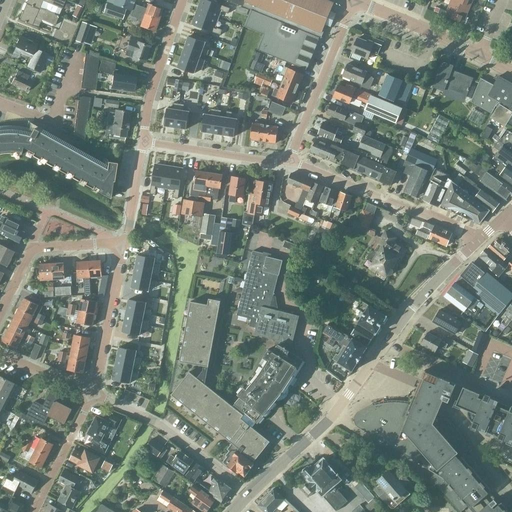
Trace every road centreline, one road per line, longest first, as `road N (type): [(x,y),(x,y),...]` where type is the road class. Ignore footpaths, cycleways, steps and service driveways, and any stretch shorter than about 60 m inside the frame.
road 1 (tertiary): [(249,494),(334,416),(412,308),(482,238)]
road 2 (residential): [(482,238),(289,162)]
road 3 (residential): [(249,494),(161,425),(92,393)]
road 4 (residential): [(289,162),(354,0)]
road 5 (residential): [(0,316),(31,250),(125,244)]
road 6 (residential): [(92,393),(125,244)]
road 7 (residential): [(289,162),(143,141)]
road 8 (residential): [(143,141),(182,0)]
road 9 (residential): [(480,54),(354,0)]
road 10 (residential): [(33,511),(92,393)]
